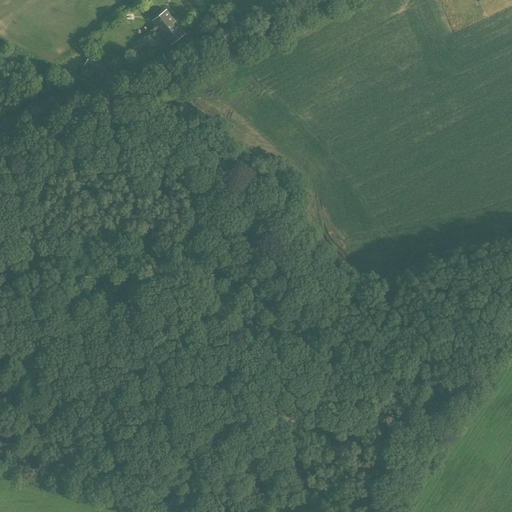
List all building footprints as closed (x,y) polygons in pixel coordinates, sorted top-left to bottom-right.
[(185,33),(166,10),(152,21),(170,45),(185,33)] [(142,64),(148,75),(168,64),(163,54),(142,64)] [(83,66),(110,83),(116,74),(89,57),(83,66)] [(170,505),(171,502),(174,494),(161,489),(157,500),(170,505)] [(174,494),(171,502),(179,505),(182,496),(174,494)]
